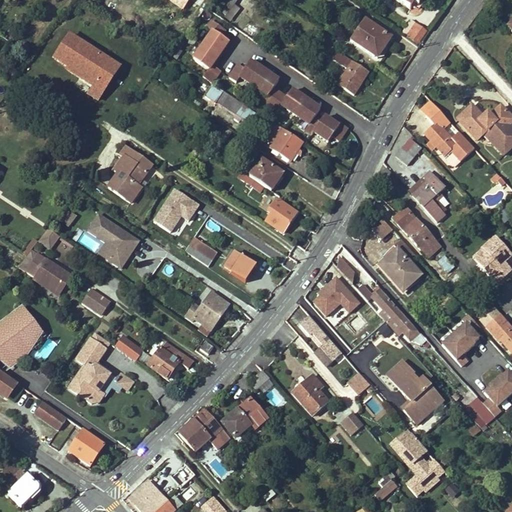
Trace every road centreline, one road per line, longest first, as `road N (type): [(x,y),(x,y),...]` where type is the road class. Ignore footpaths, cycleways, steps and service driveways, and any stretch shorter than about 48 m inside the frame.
road 1 (residential): [(379,135),(348,208),(270,317),(101,497)]
road 2 (residential): [(232,34),(379,135)]
road 3 (residential): [(472,0),(423,59),(379,135)]
road 4 (unknown): [(317,252),(184,160)]
road 5 (unknown): [(445,284),(359,183)]
road 6 (residential): [(0,428),(101,497)]
